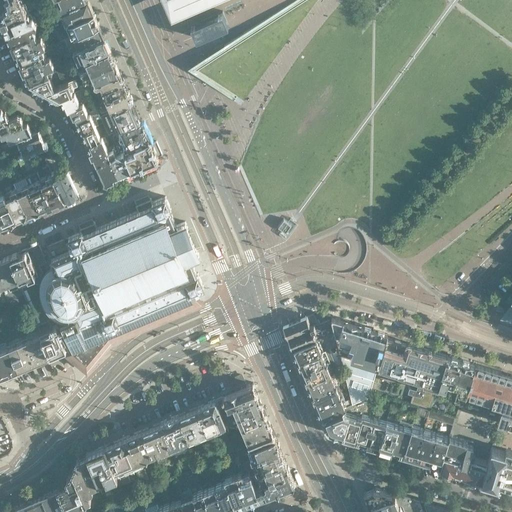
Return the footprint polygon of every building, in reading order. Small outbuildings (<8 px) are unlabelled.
[(80,0),(61,0),(62,2),(57,3),(60,9),(65,7),(80,0)] [(93,10),(91,3),(89,0),(80,0),(65,7),(68,15),(65,17),(67,22),(69,21),(93,10)] [(163,0),(172,21),(221,0),(163,0)] [(318,0),(321,0),(322,1),(321,2),(323,3),(324,0),(296,0),(201,60),(188,68),(214,87),(240,105),(242,102),(243,103),(243,102),(318,0)] [(27,13),(22,2),(9,8),(4,10),(5,14),(3,15),(4,19),(2,20),(4,24),(25,14),(27,13)] [(41,12),(39,8),(37,8),(36,4),(31,6),(37,19),(41,17),(39,12),(41,12)] [(99,23),(93,10),(69,21),(74,34),(99,23)] [(191,24),(196,38),(228,24),(222,11),(191,24)] [(6,33),(33,21),(31,16),(26,18),(25,14),(4,24),(3,24),(6,33)] [(32,33),(30,28),(35,25),(33,21),(6,33),(10,42),(32,33)] [(104,35),(99,23),(74,34),(63,39),(65,43),(66,43),(69,50),(104,35)] [(14,51),(42,40),(40,35),(34,38),(32,33),(10,42),(14,51)] [(85,58),(110,47),(104,35),(69,50),(64,53),(70,65),(85,58)] [(40,52),(38,48),(44,45),(42,40),(14,51),(19,62),(40,52)] [(83,74),(115,60),(110,47),(85,58),(88,63),(79,67),(83,74)] [(24,72),(50,60),(48,55),(42,58),(40,52),(19,62),(24,72)] [(49,73),(46,68),(52,65),(50,60),(24,72),(28,82),(49,73)] [(92,83),(94,83),(120,71),(115,60),(83,74),(84,77),(85,76),(85,77),(87,77),(90,77),(92,83)] [(103,89),(124,80),(120,71),(94,83),(95,86),(96,87),(97,87),(98,87),(100,86),(101,90),(103,89)] [(57,86),(51,72),(49,73),(28,82),(28,83),(40,89),(40,90),(45,93),(57,99),(60,98),(74,91),(80,89),(75,77),(57,86)] [(128,90),(124,80),(103,89),(107,99),(128,90)] [(111,111),(133,101),(128,90),(107,99),(101,102),(97,92),(92,94),(101,115),(111,111)] [(80,104),(74,91),(60,98),(63,106),(65,105),(66,109),(69,108),(80,104)] [(137,111),(133,101),(111,111),(116,120),(137,111)] [(90,113),(88,108),(85,109),(83,102),(80,104),(69,108),(72,117),(74,116),(76,119),(90,113)] [(0,121),(9,118),(5,111),(4,112),(2,107),(0,108),(0,121)] [(97,110),(90,113),(76,119),(80,127),(82,131),(95,125),(99,124),(96,118),(100,117),(97,110)] [(114,131),(120,129),(136,122),(141,120),(137,111),(116,120),(113,121),(115,125),(113,128),(114,131)] [(0,131),(24,124),(20,116),(17,115),(9,118),(0,121),(0,131)] [(149,139),(143,125),(141,120),(136,122),(120,129),(129,148),(149,139)] [(32,132),(27,122),(24,124),(0,131),(0,136),(6,134),(9,140),(12,139),(32,132)] [(101,137),(95,125),(82,131),(86,139),(88,143),(101,137)] [(20,146),(42,137),(38,129),(32,132),(12,139),(13,141),(14,141),(16,142),(18,142),(20,146)] [(19,158),(46,147),(42,137),(20,146),(21,151),(20,151),(20,154),(18,155),(19,158)] [(105,152),(104,149),(106,147),(105,146),(110,144),(109,140),(104,142),(102,137),(101,137),(88,143),(97,162),(104,159),(102,154),(105,152)] [(156,160),(157,157),(157,156),(162,154),(156,141),(151,143),(149,139),(129,148),(115,154),(113,149),(108,151),(119,176),(156,160)] [(119,176),(108,151),(105,152),(102,154),(104,159),(97,162),(104,178),(105,181),(119,176)] [(79,193),(67,168),(65,164),(50,171),(52,173),(64,199),(70,197),(79,193)] [(64,199),(52,173),(40,178),(53,204),(64,199)] [(53,204),(40,178),(38,174),(32,176),(34,180),(28,183),(41,209),(53,204)] [(41,209),(28,183),(27,182),(15,187),(29,214),(41,209)] [(29,214),(15,187),(3,192),(16,219),(29,214)] [(16,219),(3,192),(0,193),(0,214),(4,224),(16,219)] [(206,293),(200,279),(199,279),(192,261),(200,257),(186,226),(178,229),(171,211),(172,210),(165,196),(152,201),(151,197),(136,203),(138,208),(96,225),(94,221),(80,227),(81,231),(67,237),(72,250),(50,259),(46,261),(39,264),(44,276),(40,284),(41,299),(46,310),(55,321),(64,323),(66,328),(62,330),(66,340),(67,339),(68,339),(69,339),(70,339),(71,340),(72,340),(72,341),(73,342),(73,343),(73,344),(73,345),(73,346),(72,346),(72,347),(71,347),(71,348),(70,348),(69,348),(70,350),(67,351),(58,355),(73,369),(83,377),(99,358),(114,340),(203,302),(192,299),(205,293),(206,293)] [(286,239),(298,223),(290,217),(287,221),(283,218),(278,226),(282,229),(279,233),(284,237),(286,239)] [(55,249),(66,244),(64,238),(46,246),(50,255),(57,253),(55,249)] [(44,275),(39,264),(46,261),(39,243),(37,243),(30,246),(30,247),(29,247),(28,247),(27,247),(8,255),(0,258),(0,286),(6,283),(9,290),(18,286),(19,290),(28,286),(29,289),(38,285),(36,279),(44,275)] [(511,305),(508,308),(510,310),(507,313),(505,313),(502,315),(511,317),(511,305)] [(323,335),(334,330),(332,321),(329,322),(328,320),(324,322),(325,323),(324,324),(323,323),(319,325),(313,312),(306,315),(283,325),(286,332),(285,332),(289,341),(292,348),(293,348),(323,335)] [(360,399),(370,395),(371,390),(370,390),(379,363),(387,337),(388,334),(331,316),(331,317),(332,321),(334,330),(337,343),(351,402),(351,404),(360,399)] [(67,339),(66,340),(62,330),(61,330),(58,323),(50,327),(50,329),(41,333),(51,356),(69,348),(70,348),(71,348),(71,347),(72,347),(72,346),(73,346),(73,345),(73,344),(73,343),(73,342),(72,341),(72,340),(71,340),(70,339),(69,339),(68,339),(67,339)] [(320,345),(327,342),(329,347),(337,343),(334,330),(323,335),(293,348),(298,359),(322,349),(320,345)] [(51,356),(41,333),(25,340),(34,363),(51,356)] [(437,385),(447,355),(432,350),(407,342),(406,343),(387,337),(379,363),(398,370),(424,379),(424,381),(437,385)] [(34,363),(25,340),(8,347),(18,370),(34,363)] [(18,370),(8,347),(0,350),(0,377),(3,376),(6,375),(11,373),(18,370)] [(326,361),(322,349),(298,359),(297,360),(298,360),(302,371),(326,361)] [(442,397),(447,382),(453,384),(461,359),(447,354),(447,355),(437,385),(434,395),(435,395),(430,408),(443,412),(446,403),(440,401),(441,397),(442,397)] [(462,403),(475,363),(461,359),(453,384),(460,386),(455,400),(462,403)] [(331,373),(326,361),(302,371),(307,382),(307,383),(307,382),(331,373)] [(511,374),(475,363),(462,403),(461,408),(477,412),(482,397),(511,405),(511,374)] [(245,380),(242,373),(235,376),(238,384),(245,380)] [(335,383),(331,373),(307,382),(312,393),(335,383)] [(267,414),(262,403),(257,393),(258,393),(255,387),(253,382),(227,392),(227,393),(216,398),(225,422),(226,423),(237,426),(241,425),(266,414),(267,414)] [(340,394),(335,383),(312,393),(316,404),(340,394)] [(345,407),(340,394),(316,404),(321,417),(342,408),(345,407)] [(225,422),(216,398),(197,406),(209,435),(217,432),(216,429),(222,427),(221,424),(225,422)] [(428,415),(430,408),(418,404),(416,411),(428,415)] [(209,435),(197,406),(178,413),(188,437),(193,435),(194,438),(200,436),(201,439),(209,435)] [(341,435),(348,414),(344,413),(342,408),(321,417),(326,428),(329,431),(328,435),(329,437),(337,440),(339,434),(341,435)] [(441,419),(443,412),(430,408),(428,415),(441,419)] [(354,438),(360,419),(361,414),(356,412),(355,416),(348,414),(341,435),(342,435),(340,443),(349,445),(351,438),(354,438)] [(454,415),(443,412),(441,419),(452,422),(454,415)] [(188,437),(178,413),(160,421),(172,451),(180,447),(179,445),(185,442),(183,439),(188,437)] [(366,442),(374,415),(369,413),(369,416),(361,414),(360,419),(354,438),(366,442)] [(245,435),(271,424),(266,414),(241,425),(245,435)] [(378,446),(386,421),(379,419),(379,416),(374,415),(366,442),(378,446)] [(172,451),(160,421),(141,429),(151,453),(156,451),(157,454),(163,451),(164,454),(172,451)] [(390,450),(399,422),(394,421),(393,423),(386,421),(378,446),(390,450)] [(403,453),(410,429),(403,426),(404,424),(399,422),(390,450),(403,453)] [(247,447),(275,436),(271,424),(245,435),(247,441),(240,443),(242,449),(247,447)] [(415,457),(424,428),(412,424),(410,429),(403,453),(415,457)] [(427,461),(436,431),(424,428),(415,457),(427,461)] [(151,453),(141,429),(123,437),(135,466),(143,463),(142,460),(147,458),(146,455),(151,453)] [(440,465),(449,435),(436,431),(427,461),(440,465)] [(488,457),(471,451),(473,442),(449,434),(449,435),(440,465),(482,478),(488,457)] [(252,459),(280,447),(275,436),(247,447),(251,454),(250,455),(252,459)] [(135,466),(123,437),(104,445),(114,469),(120,483),(129,480),(125,471),(135,466)] [(240,443),(238,437),(232,440),(234,446),(240,443)] [(114,469),(104,445),(86,452),(86,454),(98,482),(101,491),(120,483),(114,469)] [(285,459),(280,447),(252,459),(256,466),(254,467),(256,470),(258,470),(285,459)] [(511,450),(506,449),(506,451),(491,447),(488,457),(482,478),(496,482),(497,480),(511,484),(511,450)] [(98,482),(86,454),(79,457),(77,458),(76,460),(77,462),(77,463),(76,463),(75,466),(74,467),(72,470),(85,502),(87,501),(91,499),(87,490),(91,489),(90,485),(98,482)] [(290,470),(285,459),(258,470),(256,470),(255,470),(254,470),(257,478),(258,477),(260,482),(290,470)] [(85,502),(72,470),(72,471),(72,472),(70,475),(70,476),(70,475),(68,476),(66,479),(67,479),(67,480),(68,480),(69,483),(58,488),(67,511),(70,511),(82,507),(84,511),(89,511),(91,511),(87,501),(85,502)] [(258,497),(253,485),(247,470),(240,473),(240,472),(236,473),(247,501),(258,497)] [(258,497),(293,484),(295,481),(290,470),(260,482),(253,485),(258,497)] [(247,501),(236,473),(231,475),(232,476),(225,479),(226,481),(235,506),(247,501)] [(235,506),(226,481),(215,486),(224,510),(235,506)] [(219,511),(224,510),(215,486),(203,490),(211,511),(219,511)] [(368,502),(394,494),(394,492),(374,486),(364,490),(368,502)] [(67,511),(58,488),(43,495),(49,511),(67,511)] [(211,511),(203,490),(192,494),(199,511),(211,511)] [(414,511),(422,509),(419,500),(394,492),(394,494),(368,502),(372,511),(414,511)] [(49,511),(43,495),(43,494),(26,501),(30,511),(49,511)] [(199,511),(192,494),(181,499),(186,511),(199,511)] [(186,511),(181,499),(170,503),(173,511),(186,511)] [(30,511),(26,501),(9,509),(10,511),(30,511)] [(448,511),(450,509),(423,501),(426,511),(448,511)] [(173,511),(170,503),(158,507),(160,511),(173,511)]
